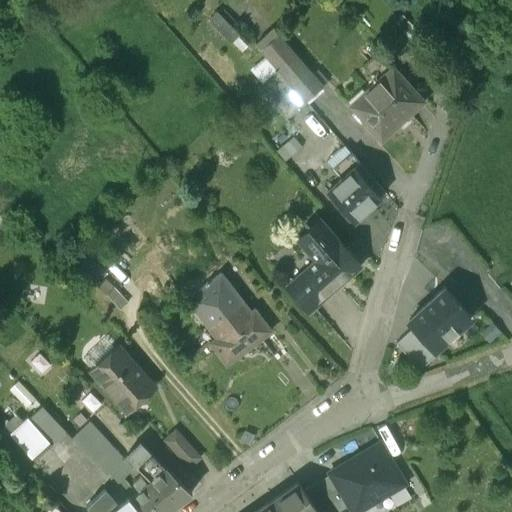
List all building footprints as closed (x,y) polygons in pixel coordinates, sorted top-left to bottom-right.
[(260,50),(277,69),(305,101),(324,85),(279,33),(260,50)] [(392,67),(350,105),(381,139),(423,101),(392,67)] [(305,101),(277,69),(257,87),(286,119),(305,101)] [(353,220),(385,192),(350,152),(333,167),(342,178),(327,190),(353,220)] [(290,282),(312,306),(359,264),(338,239),(338,240),(322,222),(300,241),(316,259),(290,282)] [(185,298),(215,338),(210,341),(227,363),(270,330),(258,313),(254,317),(220,272),(185,298)] [(470,318),(444,288),(408,320),(413,327),(434,350),(435,350),(470,318)] [(434,350),(413,327),(396,342),(419,369),(437,353),(435,350),(434,350)] [(119,348),(92,372),(128,410),(154,386),(119,348)] [(92,492),(108,478),(71,439),(42,407),(12,435),(34,458),(48,445),(92,492)] [(127,498),(136,492),(122,478),(132,469),(88,422),(71,439),(108,478),(126,497),(127,498)] [(176,430),(165,440),(190,466),(201,456),(176,430)] [(127,498),(140,511),(164,511),(191,492),(148,452),(139,441),(125,454),(151,480),(136,492),(127,498)] [(329,472),(330,473),(348,504),(352,511),(354,511),(404,483),(380,441),(362,452),(361,451),(352,456),(352,458),(329,472)] [(303,489),(318,511),(335,511),(348,504),(330,473),(303,489)] [(253,511),(318,511),(303,489),(297,481),(253,511)] [(140,511),(127,498),(126,497),(107,511),(140,511)]
